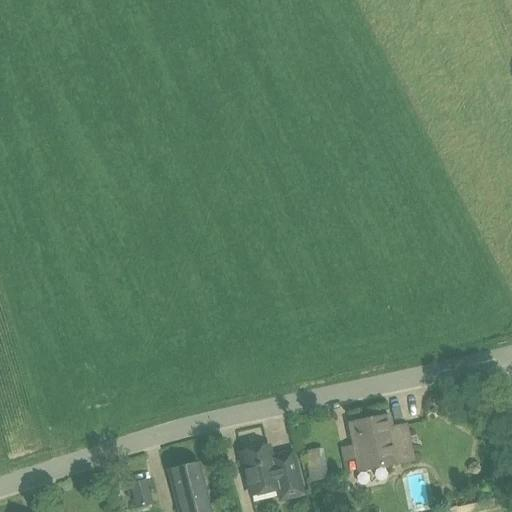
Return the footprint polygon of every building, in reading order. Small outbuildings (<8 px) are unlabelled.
[(356,458),(358,471),(412,460),(404,425),(390,428),(388,416),(349,424),(353,446),(341,449),(344,460),(356,458)] [(239,452),(249,495),(276,489),(279,500),(302,494),(291,451),(270,456),(267,445),(239,452)] [(326,478),(321,449),(304,452),(309,481),(326,478)] [(166,470),(176,511),(210,511),(198,462),(166,470)] [(128,484),(135,509),(152,504),(146,480),(128,484)]
